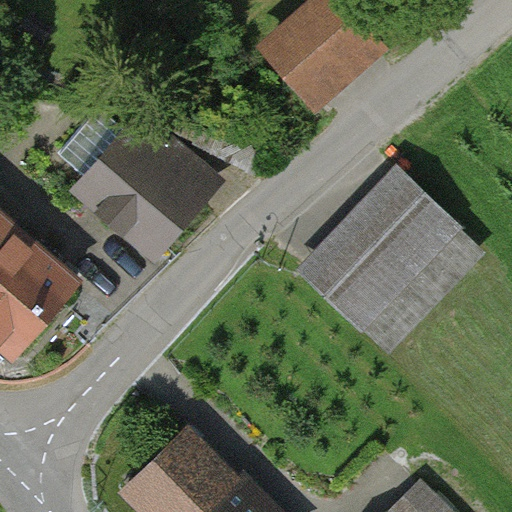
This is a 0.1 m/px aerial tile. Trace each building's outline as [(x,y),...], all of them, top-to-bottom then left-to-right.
[(330,102),(403,59),(368,0),(345,0),(289,34),(330,102)] [(171,267),(234,197),(155,126),(92,196),(171,267)] [(388,334),(477,231),(412,175),(323,278),(388,334)] [(0,336),(33,366),(103,289),(0,195),(0,336)] [(154,511),(292,511),(211,432),(143,501),(154,511)] [(449,511),(428,491),(406,511),(449,511)]
